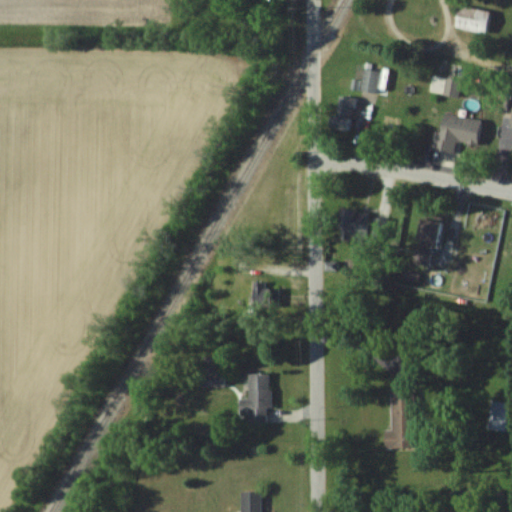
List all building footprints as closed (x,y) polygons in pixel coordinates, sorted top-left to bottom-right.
[(492,12),(459,4),(454,26),(486,34),(492,12)] [(358,89),(376,93),(380,71),(363,68),(358,89)] [(460,95),(461,72),(444,71),(443,95),(460,95)] [(355,97),(336,96),(334,129),(353,130),(355,97)] [(481,119),(440,112),(433,149),(454,152),(456,140),(477,143),(481,119)] [(340,239),(368,238),(368,209),(339,210),(340,239)] [(443,221),(420,214),(412,240),(435,247),(443,221)] [(432,250),(413,246),(409,261),(428,266),(432,250)] [(202,386),(223,386),(223,353),(202,353),(202,386)] [(248,397),(239,397),(239,411),(248,411),(248,422),(269,422),(269,372),(248,372),(248,397)] [(391,390),(391,447),(413,447),(413,390),(391,390)] [(505,431),(511,403),(492,399),(486,428),(505,431)]
